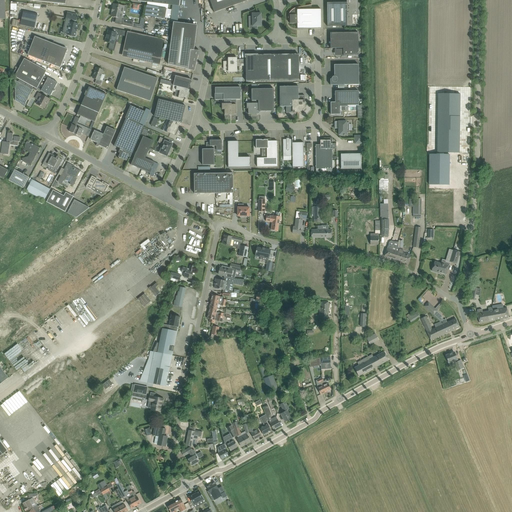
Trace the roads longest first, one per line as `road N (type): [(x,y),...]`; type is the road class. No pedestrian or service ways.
road 1 (unclassified): [(185,486),(173,440),(216,226),(335,255)]
road 2 (unclassified): [(458,301),(472,232),(477,0)]
road 3 (residential): [(193,128),(312,123),(316,47),(279,41)]
road 4 (tertiary): [(185,486),(337,402)]
road 5 (tertiary): [(337,402),(470,335)]
road 6 (unclassified): [(337,402),(335,255)]
road 7 (unclassified): [(193,128),(216,50),(227,42),(279,41)]
road 8 (unclassified): [(48,136),(82,63),(98,0)]
road 9 (unclassified): [(335,255),(404,270),(458,301)]
road 10 (unclassified): [(162,198),(48,136)]
